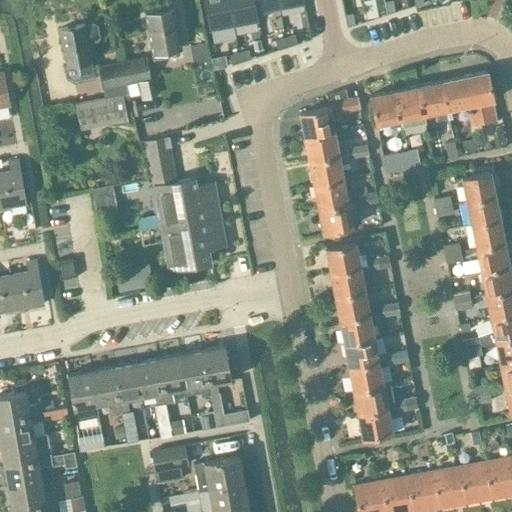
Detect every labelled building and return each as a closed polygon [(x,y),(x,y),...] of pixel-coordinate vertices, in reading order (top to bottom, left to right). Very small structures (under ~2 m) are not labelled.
[(228,0),(203,0),(209,30),(233,25),(228,0)] [(228,0),(233,25),(258,20),(257,12),(255,12),(253,0),(228,0)] [(253,0),(255,12),(257,12),(279,8),(277,0),(253,0)] [(392,0),(388,0),(384,1),(387,13),(395,11),(392,0)] [(158,8),(157,10),(144,13),(153,59),(167,56),(166,50),(181,47),(173,7),(165,9),(163,7),(158,8)] [(375,7),(365,9),(367,18),(377,16),(375,7)] [(344,14),(347,26),(355,24),(352,12),(344,14)] [(94,72),(92,59),(88,42),(97,41),(99,37),(97,25),(93,22),(85,24),(84,23),(59,28),(66,64),(78,62),(80,74),(94,72)] [(294,33),(284,36),(288,46),(297,43),(294,33)] [(284,36),(275,39),(278,49),(288,46),(284,36)] [(248,48),(238,51),(241,61),(251,58),(248,48)] [(238,51),(228,54),(231,64),(241,61),(238,51)] [(146,55),(122,61),(126,84),(151,79),(146,55)] [(104,89),(126,84),(122,61),(99,66),(104,89)] [(487,70),(441,79),(447,115),(468,111),(471,125),(497,119),(492,99),(493,99),(487,70)] [(0,106),(9,105),(3,71),(0,71),(0,106)] [(447,115),(441,79),(417,84),(423,113),(435,111),(436,117),(447,115)] [(413,123),(412,116),(423,113),(417,84),(394,89),(401,126),(413,123)] [(299,112),(304,136),(334,130),(332,120),(341,118),(340,112),(350,110),(345,88),(327,94),(328,102),(328,106),(299,112)] [(389,128),(401,126),(394,89),(370,94),(376,123),(388,121),(389,128)] [(133,119),(127,92),(75,104),(81,130),(133,119)] [(344,153),(343,148),(345,147),(344,141),(337,143),(334,130),(304,136),(308,160),(339,154),(344,153)] [(444,142),(448,159),(457,157),(454,140),(444,142)] [(369,154),(367,143),(355,145),(357,157),(369,154)] [(357,157),(355,145),(345,147),(343,148),(344,153),(345,159),(357,157)] [(406,150),(410,167),(419,165),(416,148),(406,150)] [(397,152),(383,155),(386,170),(386,172),(410,167),(406,150),(397,152)] [(339,154),(308,160),(313,184),(344,178),(339,154)] [(194,177),(177,181),(172,157),(148,162),(153,185),(169,269),(210,261),(207,247),(225,244),(213,182),(195,185),(194,177)] [(11,170),(0,171),(0,208),(25,204),(17,159),(9,160),(11,170)] [(466,200),(495,194),(490,171),(461,177),(466,200)] [(313,184),(317,207),(348,202),(344,178),(313,184)] [(93,188),(97,210),(114,207),(110,185),(93,188)] [(364,192),(366,204),(378,201),(376,190),(364,192)] [(354,206),(366,204),(364,192),(352,195),(354,206)] [(449,194),(432,198),(434,207),(451,203),(449,194)] [(500,218),(495,194),(466,200),(471,224),(500,218)] [(47,225),(66,222),(63,199),(44,202),(47,225)] [(353,226),(348,202),(317,207),(322,232),(353,226)] [(451,203),(434,207),(436,216),(453,213),(451,203)] [(500,218),(471,224),(465,225),(468,238),(473,237),(476,247),(504,241),(500,218)] [(355,241),(325,247),(330,271),(360,265),(366,264),(364,253),(358,254),(355,241)] [(442,245),(444,254),(461,250),(459,241),(442,245)] [(509,265),(504,241),(476,247),(480,271),(509,265)] [(461,250),(444,254),(445,263),(462,259),(461,250)] [(376,257),(379,268),(390,266),(388,254),(376,257)] [(376,257),(366,259),(368,270),(379,268),(376,257)] [(28,270),(9,274),(16,309),(43,304),(35,259),(27,261),(28,270)] [(72,261),(60,264),(62,275),(74,273),(72,261)] [(360,265),(330,271),(334,295),(365,289),(363,279),(368,278),(366,264),(360,265)] [(485,294),(511,288),(511,278),(509,265),(480,271),(485,294)] [(135,268),(115,271),(118,290),(138,287),(135,268)] [(0,311),(16,309),(9,274),(0,275),(0,311)] [(453,301),(470,297),(468,288),(451,292),(453,301)] [(511,313),(511,288),(485,294),(490,318),(511,313)] [(365,289),(334,295),(339,318),(369,312),(365,289)] [(472,307),(470,297),(453,301),(455,310),(472,307)] [(386,303),(388,315),(400,313),(397,301),(386,303)] [(376,317),(388,315),(386,303),(374,306),(375,312),(376,317)] [(374,336),(369,312),(339,318),(343,342),(374,336)] [(477,335),(462,338),(464,348),(480,344),(495,342),(495,341),(511,337),(511,313),(490,318),(493,330),(477,335)] [(468,322),(459,324),(460,331),(470,329),(468,322)] [(378,360),(374,336),(343,342),(348,365),(378,360)] [(511,337),(495,341),(495,342),(500,365),(511,362),(511,337)] [(210,395),(219,394),(217,382),(231,380),(225,344),(202,348),(210,395)] [(481,353),(480,344),(464,348),(465,357),(481,353)] [(202,348),(179,352),(186,388),(187,394),(200,391),(201,397),(202,397),(210,395),(202,348)] [(406,348),(394,351),(397,362),(409,360),(406,348)] [(383,353),(383,356),(385,364),(397,362),(394,351),(383,353)] [(186,388),(179,352),(157,356),(165,404),(174,402),(172,390),(186,388)] [(165,404),(157,356),(134,361),(141,396),(155,394),(157,405),(165,404)] [(383,383),(378,360),(348,365),(352,389),(383,383)] [(142,401),(141,396),(134,361),(112,365),(120,412),(129,410),(128,404),(142,401)] [(511,362),(500,365),(505,389),(511,387),(511,362)] [(41,365),(29,367),(30,374),(42,372),(41,365)] [(112,414),(120,412),(112,365),(89,369),(96,404),(110,402),(112,414)] [(98,415),(96,404),(89,369),(66,373),(75,419),(98,415)] [(36,379),(24,381),(27,393),(38,391),(36,379)] [(352,389),(357,413),(388,407),(394,406),(393,401),(389,382),(383,383),(352,389)] [(471,385),(472,395),(490,392),(488,382),(471,385)] [(0,394),(0,417),(42,410),(40,402),(28,404),(25,390),(0,394)] [(490,392),(472,395),(474,404),(491,400),(490,392)] [(219,394),(210,395),(216,426),(224,424),(222,413),(219,394)] [(416,396),(404,399),(406,410),(418,407),(416,396)] [(54,408),(52,399),(40,402),(42,410),(50,409),(54,408)] [(392,431),(389,417),(389,414),(394,413),(394,412),(406,410),(404,399),(393,401),(394,406),(388,407),(357,413),(362,438),(392,431)] [(50,409),(42,410),(43,419),(51,417),(50,409)] [(0,417),(0,441),(33,435),(31,421),(43,419),(42,410),(0,417)] [(169,422),(171,434),(184,432),(181,419),(177,420),(169,422)] [(114,427),(116,440),(125,439),(123,431),(122,426),(114,427)] [(138,440),(136,429),(123,431),(125,439),(125,442),(138,440)] [(452,431),(444,433),(446,444),(450,443),(454,442),(452,431)] [(480,442),(478,431),(470,432),(472,443),(480,442)] [(76,436),(79,450),(88,449),(86,434),(76,436)] [(36,449),(33,435),(0,441),(0,445),(3,464),(50,455),(48,447),(36,449)] [(150,450),(154,470),(187,464),(183,444),(150,450)] [(65,467),(76,465),(74,451),(62,453),(65,467)] [(207,489),(244,482),(239,454),(193,463),(198,490),(207,489)] [(51,464),(50,455),(3,464),(7,486),(41,480),(39,466),(51,464)] [(491,497),(511,493),(511,464),(510,455),(484,460),(491,497)] [(465,502),(491,497),(484,460),(458,464),(465,502)] [(439,507),(465,502),(458,464),(432,469),(439,507)] [(413,511),(439,507),(432,469),(406,474),(413,511)] [(385,511),(412,511),(413,511),(406,474),(379,479),(385,511)] [(82,495),(79,479),(63,483),(66,498),(82,495)] [(357,511),(385,511),(379,479),(353,484),(357,511)] [(58,500),(56,492),(44,494),(41,480),(7,486),(11,508),(58,500)] [(207,489),(211,511),(237,511),(249,510),(244,482),(207,489)] [(74,511),(85,510),(83,495),(67,498),(69,511),(74,511)] [(60,509),(58,500),(11,508),(11,511),(46,511),(47,511),(60,509)]
